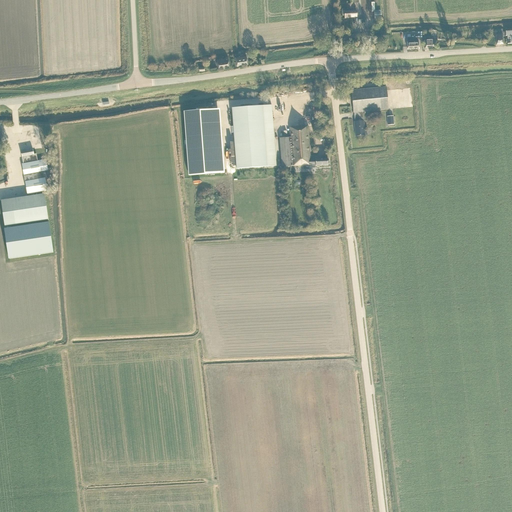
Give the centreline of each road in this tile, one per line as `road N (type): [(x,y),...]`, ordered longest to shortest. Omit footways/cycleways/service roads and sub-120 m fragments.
road 1 (tertiary): [(382,511),(329,60)]
road 2 (tertiary): [(137,85),(329,60)]
road 3 (tertiary): [(329,60),(511,48)]
road 4 (tertiary): [(0,102),(137,85)]
